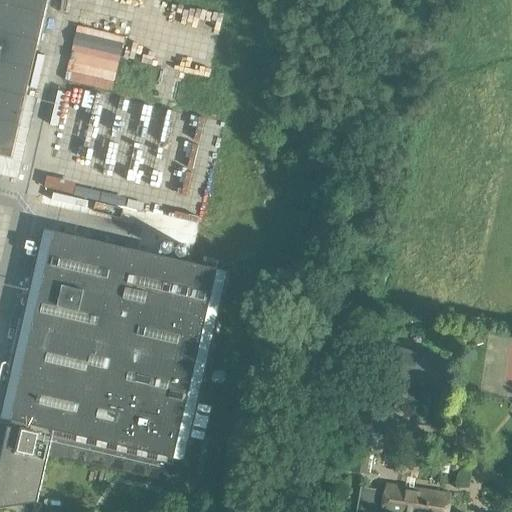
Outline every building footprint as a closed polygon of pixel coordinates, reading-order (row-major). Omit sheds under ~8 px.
[(0,0),(0,157),(14,161),(50,0),(0,0)] [(289,236),(302,239),(307,216),(294,213),(289,236)] [(50,456),(67,460),(170,484),(174,466),(171,465),(172,460),(186,463),(192,439),(200,406),(230,274),(44,231),(1,420),(10,422),(0,467),(0,510),(39,505),(50,456)] [(484,347),(481,337),(469,341),(471,350),(484,347)] [(452,364),(399,351),(391,380),(445,393),(452,364)] [(382,453),(389,406),(360,402),(353,448),(382,453)] [(200,406),(192,439),(205,442),(213,409),(200,406)] [(452,469),(455,473),(460,474),(465,471),(466,461),(463,458),(458,457),(453,460),(452,469)] [(397,476),(422,482),(426,467),(401,461),(397,476)] [(363,489),(358,511),(450,511),(453,498),(387,486),(385,493),(363,489)]
